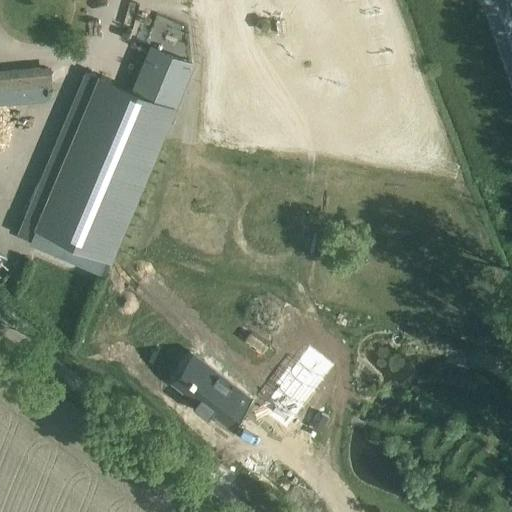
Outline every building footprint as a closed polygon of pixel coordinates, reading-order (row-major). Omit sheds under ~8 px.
[(0,0),(0,89),(52,85),(52,72),(0,76),(0,0)] [(73,15),(74,7),(73,0),(0,0),(0,25),(3,30),(8,36),(14,40),(21,43),(28,45),(35,46),(43,45),(50,43),(56,39),(62,34),(67,29),(70,22),(73,15)] [(19,233),(107,270),(175,107),(173,106),(191,64),(149,46),(131,88),(87,70),(19,233)] [(286,428),(331,369),(306,349),(292,368),(291,367),(278,384),(279,384),(260,409),(286,428)] [(235,417),(250,396),(203,360),(182,388),(197,399),(194,403),(209,415),(212,410),(221,417),(227,411),(235,417)]
